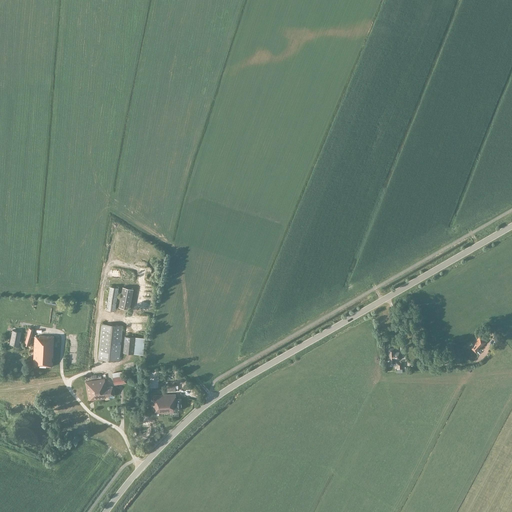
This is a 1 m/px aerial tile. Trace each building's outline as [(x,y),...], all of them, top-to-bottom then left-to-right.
[(144,265),(149,251),(143,250),(139,263),(144,265)] [(110,286),(106,309),(115,311),(118,288),(110,286)] [(118,307),(129,309),(133,289),(122,287),(118,307)] [(98,359),(119,361),(122,326),(102,324),(98,359)] [(29,328),(24,345),(29,346),(34,329),(29,328)] [(12,330),(9,344),(18,346),(21,332),(12,330)] [(39,337),(35,337),(33,366),(52,366),(54,337),(39,336),(39,337)] [(123,352),(133,354),(135,337),(125,336),(123,352)] [(474,345),(471,348),(475,352),(478,349),(480,349),(486,343),(479,337),(473,344),(474,345)] [(388,360),(390,360),(390,364),(394,363),(394,359),(400,359),(399,352),(394,352),(394,348),(387,349),(388,360)] [(126,383),(125,375),(123,376),(123,372),(112,374),(114,385),(126,383)] [(104,379),(85,382),(88,402),(105,399),(105,397),(114,396),(112,386),(106,387),(106,384),(105,384),(104,379)] [(176,394),(153,395),(154,414),(177,412),(177,410),(182,409),(182,399),(176,399),(176,394)]
